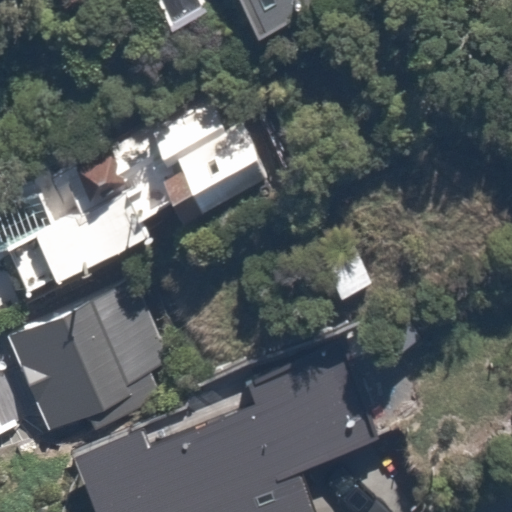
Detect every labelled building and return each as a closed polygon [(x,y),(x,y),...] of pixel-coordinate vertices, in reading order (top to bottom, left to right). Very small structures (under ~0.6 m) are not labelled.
[(193,0),(194,2),(199,0),(257,0),(267,22),(317,0),(193,0)] [(239,87),(160,125),(199,207),(278,170),(239,87)] [(161,227),(135,174),(41,220),(67,273),(161,227)] [(124,281),(9,325),(48,426),(163,382),(124,281)] [(162,433),(155,414),(88,438),(113,511),(326,511),(308,459),(414,422),(384,334),(250,381),(256,400),(162,433)]
